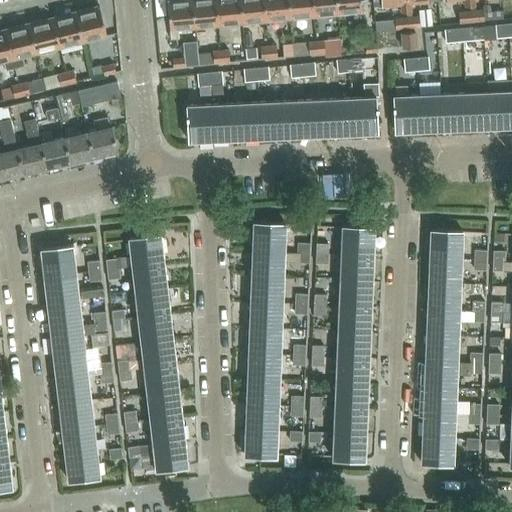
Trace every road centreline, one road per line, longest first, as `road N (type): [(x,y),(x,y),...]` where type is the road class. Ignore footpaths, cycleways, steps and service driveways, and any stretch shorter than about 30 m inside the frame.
road 1 (residential): [(391,490),(404,158)]
road 2 (residential): [(217,489),(206,166)]
road 3 (residential): [(43,511),(6,204)]
road 4 (residential): [(404,158),(206,166)]
road 5 (residential): [(217,489),(43,511)]
road 6 (residential): [(391,490),(217,489)]
road 7 (residential): [(150,169),(133,0)]
road 8 (residential): [(150,169),(6,204)]
road 9 (residential): [(511,495),(391,490)]
